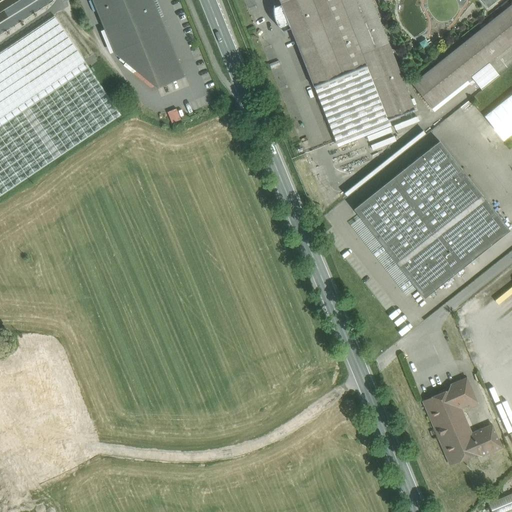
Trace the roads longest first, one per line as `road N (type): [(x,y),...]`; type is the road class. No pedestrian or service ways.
road 1 (unclassified): [(201,511),(37,192),(142,121),(69,0)]
road 2 (primary): [(207,0),(417,511)]
